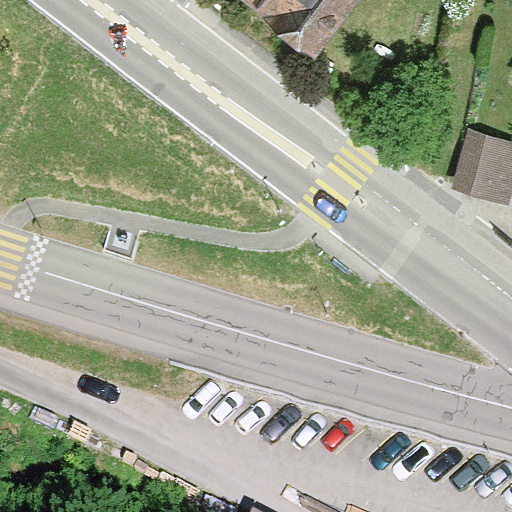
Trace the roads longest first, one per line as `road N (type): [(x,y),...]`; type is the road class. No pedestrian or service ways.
road 1 (tertiary): [(0,257),(249,339),(511,407)]
road 2 (secondary): [(511,313),(87,0)]
